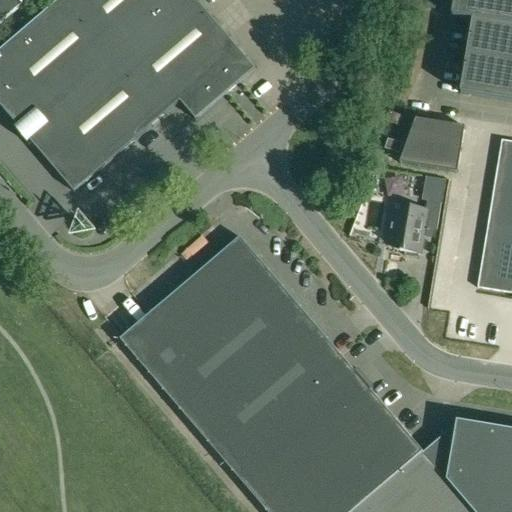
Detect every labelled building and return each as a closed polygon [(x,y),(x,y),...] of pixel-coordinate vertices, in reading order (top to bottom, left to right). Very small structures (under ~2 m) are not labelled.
[(196,120),(255,69),(196,0),(59,0),(0,51),(0,105),(74,192),(180,102),(196,120)] [(0,0),(0,24),(28,0),(0,0)] [(511,0),(455,0),(453,18),(474,21),(462,93),(511,101),(511,0)] [(403,117),(389,112),(386,121),(399,126),(403,117)] [(399,164),(458,173),(465,127),(416,120),(399,164)] [(511,142),(502,141),(478,289),(511,294),(511,142)] [(418,258),(419,255),(420,255),(424,229),(437,231),(442,203),(445,204),(448,182),(427,179),(424,200),(427,201),(426,209),(408,206),(406,215),(393,213),(389,240),(402,243),(400,251),(406,252),(405,256),(418,258)] [(424,453),(241,238),(121,340),(266,511),(511,511),(511,430),(457,421),(456,425),(424,453)]
